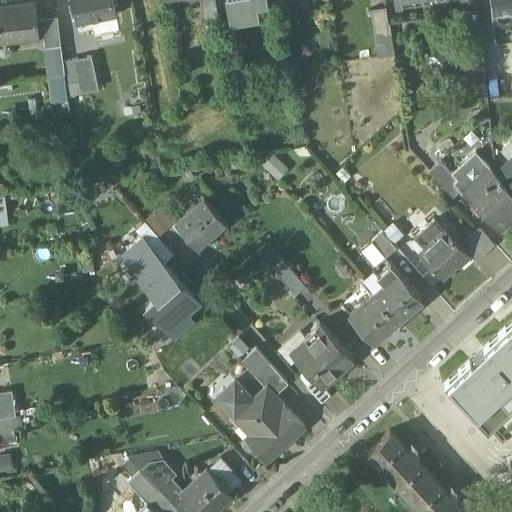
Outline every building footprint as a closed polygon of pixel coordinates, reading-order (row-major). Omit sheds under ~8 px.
[(116,14),(112,0),(72,0),(77,23),(116,14)] [(216,0),(202,0),(206,18),(219,16),(216,0)] [(228,0),(231,17),(253,14),(251,2),(263,0),(228,0)] [(511,0),(489,0),(492,23),(511,20),(511,0)] [(33,3),(0,7),(0,44),(40,39),(35,1),(33,1),(33,3)] [(393,55),(385,7),(370,9),(379,58),(393,55)] [(57,16),(41,18),(45,45),(61,43),(57,16)] [(91,58),(74,60),(78,83),(80,93),(96,91),(91,58)] [(74,60),(62,62),(66,85),(78,83),(74,60)] [(78,83),(66,85),(67,95),(80,93),(78,83)] [(277,177),(287,166),(271,152),(261,163),(277,177)] [(511,157),(495,174),(511,191),(511,157)] [(458,177),(441,158),(428,169),(453,196),(462,189),(458,185),(459,184),(455,180),(458,177)] [(511,191),(495,174),(484,162),(459,184),(458,185),(462,189),(499,230),(511,218),(511,191)] [(175,220),(174,221),(195,245),(223,221),(202,197),(175,220)] [(162,205),(147,218),(160,234),(174,221),(175,220),(162,205)] [(479,226),(460,244),(468,253),(476,261),(495,244),(479,226)] [(460,244),(445,228),(419,252),(442,277),(468,253),(460,244)] [(383,230),(371,240),(386,258),(398,247),(383,230)] [(199,303),(143,238),(123,254),(157,294),(145,304),(167,330),(187,312),(199,303)] [(389,262),(378,271),(386,280),(373,291),(397,318),(420,298),(389,262)] [(306,285),(286,263),(276,272),(296,294),(306,285)] [(373,291),(349,312),(373,339),(397,318),(373,291)] [(353,358),(320,321),(304,335),(309,340),(293,355),(315,379),(321,386),(353,358)] [(511,322),(445,385),(488,431),(511,408),(511,322)] [(236,333),(225,341),(235,354),(245,346),(236,333)] [(255,347),(241,361),(254,376),(268,363),(255,347)] [(268,363),(254,376),(265,387),(266,386),(274,395),(287,384),(268,363)] [(321,386),(315,379),(306,387),(320,403),(329,396),(321,386)] [(235,380),(216,397),(233,417),(233,416),(244,406),(243,405),(248,400),(248,395),(235,380)] [(274,395),(266,386),(265,387),(244,406),(233,416),(233,417),(258,444),(254,448),(266,462),(303,428),(274,395)] [(11,391),(0,392),(0,418),(9,417),(16,416),(11,391)] [(0,418),(0,448),(14,446),(9,417),(0,418)] [(406,447),(390,430),(368,450),(408,493),(429,473),(413,455),(418,451),(410,443),(406,447)] [(127,455),(129,458),(140,469),(149,461),(163,459),(156,450),(127,455)] [(132,476),(140,469),(129,458),(122,465),(132,476)] [(163,459),(149,461),(140,469),(158,489),(171,478),(176,474),(163,459)] [(158,489),(140,469),(132,476),(127,481),(147,503),(160,492),(158,489)] [(183,491),(180,494),(197,511),(214,511),(220,506),(216,502),(222,496),(223,497),(228,492),(206,469),(183,491)] [(429,473),(408,493),(425,511),(464,511),(453,500),(458,495),(450,487),(445,491),(429,473)] [(171,478),(158,489),(160,492),(170,503),(180,494),(183,491),(171,478)] [(178,511),(170,503),(160,492),(147,503),(148,503),(154,511),(155,511),(156,511),(178,511)] [(197,511),(180,494),(170,503),(178,511),(197,511)] [(156,511),(155,511),(154,511),(148,503),(138,511),(156,511)]
